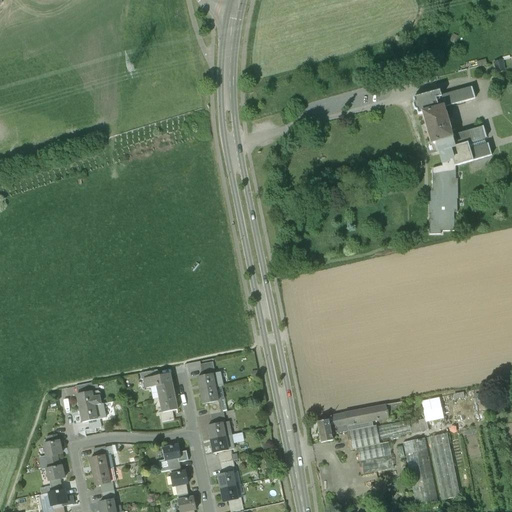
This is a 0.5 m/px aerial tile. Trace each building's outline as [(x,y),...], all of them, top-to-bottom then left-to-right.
[(441,90),(413,97),(414,101),(412,104),(413,109),(417,110),(418,115),(422,114),(429,140),(425,142),(428,155),(439,152),(442,164),(449,163),(448,160),(452,159),(453,165),(491,155),(488,143),(472,148),(470,142),(486,138),(483,126),(453,134),(445,106),(476,98),(472,86),(442,94),(441,90)] [(212,363),(200,365),(200,366),(201,366),(203,376),(210,375),(209,370),(213,369),(212,363)] [(155,371),(140,374),(141,380),(144,380),(144,379),(157,377),(155,371)] [(157,377),(144,379),(144,380),(146,389),(157,387),(160,399),(174,397),(173,391),(171,384),(169,374),(157,377)] [(203,376),(198,378),(200,386),(199,386),(201,391),(215,388),(214,388),(212,375),(210,375),(203,376)] [(92,384),(81,386),(83,394),(94,392),(92,384)] [(215,388),(201,391),(202,397),(203,404),(203,405),(209,404),(218,402),(217,401),(215,388)] [(83,394),(77,396),(78,396),(79,403),(79,404),(80,409),(101,405),(99,397),(101,394),(98,392),(98,391),(94,392),(83,394)] [(487,391),(475,394),(477,403),(489,400),(487,391)] [(160,399),(163,412),(163,413),(171,412),(177,410),(175,402),(174,397),(160,399)] [(425,418),(428,430),(445,426),(439,397),(422,401),(425,418)] [(218,402),(209,404),(211,414),(224,412),(221,400),(217,401),(218,402)] [(349,433),(374,427),(373,421),(393,417),(392,412),(404,410),(402,402),(328,416),(332,436),(349,433)] [(101,405),(80,409),(81,415),(83,422),(83,423),(89,422),(97,420),(99,419),(105,418),(103,405),(101,405)] [(171,412),(163,413),(160,413),(162,423),(173,421),(171,412)] [(224,412),(211,414),(213,425),(222,424),(226,423),(224,412)] [(328,416),(320,418),(320,423),(317,423),(321,444),(334,442),(332,436),(328,416)] [(410,421),(412,433),(428,430),(425,418),(410,421)] [(97,420),(89,422),(90,430),(101,428),(99,419),(97,420)] [(377,427),(380,439),(412,433),(410,421),(410,420),(377,426),(377,427)] [(213,425),(208,427),(210,434),(211,440),(225,437),(222,424),(213,425)] [(374,427),(349,433),(352,449),(354,448),(356,448),(380,443),(380,439),(377,427),(374,427)] [(459,496),(447,434),(429,438),(442,499),(459,496)] [(225,437),(211,440),(212,446),(214,453),(213,453),(214,454),(219,453),(228,451),(228,450),(227,450),(225,437)] [(426,438),(403,443),(416,507),(439,502),(426,438)] [(355,450),(357,451),(359,461),(391,454),(389,441),(380,443),(356,448),(354,448),(355,450)] [(47,444),(43,445),(44,446),(44,445),(46,457),(57,455),(62,454),(61,449),(60,449),(59,442),(57,442),(47,444)] [(180,453),(178,446),(162,449),(165,460),(158,462),(161,473),(170,471),(169,466),(179,464),(179,463),(188,461),(186,451),(180,453)] [(105,447),(94,449),(96,458),(104,456),(105,457),(107,456),(105,447)] [(228,450),(228,451),(219,453),(221,463),(234,461),(232,449),(228,450)] [(391,454),(359,461),(361,474),(394,467),(391,454)] [(57,455),(47,457),(49,469),(60,467),(57,455)] [(96,458),(90,459),(91,459),(92,467),(93,472),(107,470),(104,457),(105,457),(104,456),(96,458)] [(234,461),(221,463),(223,474),(232,473),(236,472),(234,461)] [(49,469),(46,470),(49,481),(48,481),(48,482),(60,480),(64,479),(63,473),(62,467),(62,466),(60,467),(49,469)] [(107,470),(93,472),(94,478),(96,485),(96,486),(101,485),(110,483),(107,470)] [(171,475),(170,475),(173,487),(186,485),(188,484),(186,472),(181,473),(171,475)] [(223,474),(218,476),(220,483),(220,484),(221,489),(235,486),(232,473),(223,474)] [(60,480),(50,482),(52,493),(62,491),(60,480)] [(110,483),(101,485),(103,493),(114,491),(112,482),(110,483)] [(186,485),(175,487),(178,497),(188,495),(186,485)] [(235,486),(221,489),(222,495),(224,502),(224,503),(229,502),(238,500),(238,499),(235,486)] [(52,493),(49,494),(52,506),(51,506),(62,504),(67,503),(66,498),(64,491),(62,491),(52,493)] [(114,491),(103,493),(105,502),(113,500),(114,501),(116,500),(114,491)] [(178,501),(180,511),(186,511),(193,511),(196,510),(193,498),(188,499),(178,501)] [(238,500),(229,502),(231,511),(234,511),(243,510),(240,499),(238,499),(238,500)] [(105,502),(99,503),(99,504),(100,503),(101,511),(115,511),(113,501),(114,501),(113,500),(105,502)]
